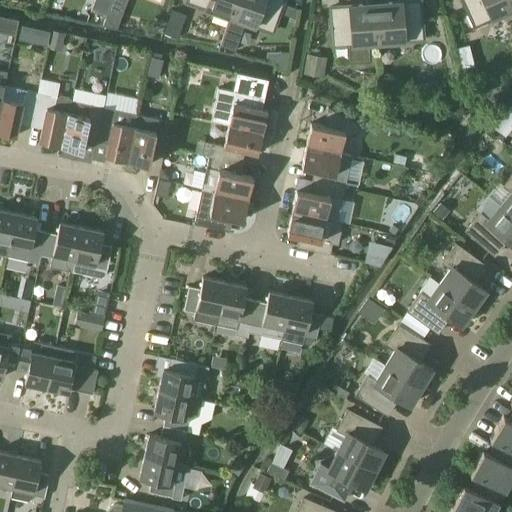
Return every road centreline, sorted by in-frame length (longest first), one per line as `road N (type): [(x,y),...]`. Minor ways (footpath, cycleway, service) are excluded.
road 1 (residential): [(113,437),(157,233)]
road 2 (residential): [(410,511),(511,341)]
road 3 (residential): [(157,233),(126,182),(0,157)]
road 4 (residential): [(289,92),(259,254)]
